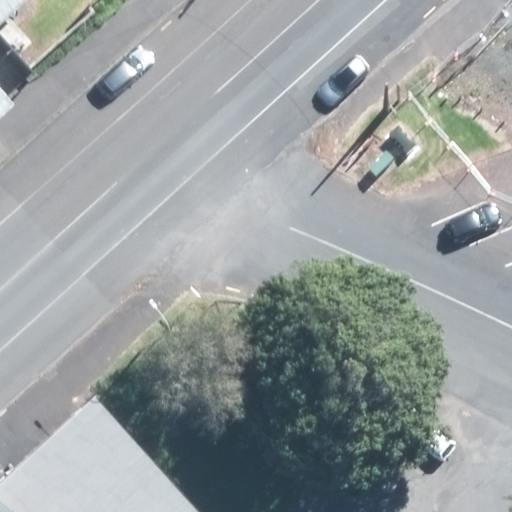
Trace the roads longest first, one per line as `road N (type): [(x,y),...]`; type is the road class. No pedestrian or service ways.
road 1 (unclassified): [(511,344),(258,212),(181,123)]
road 2 (tertiary): [(181,123),(0,290)]
road 3 (tertiary): [(317,0),(181,123)]
